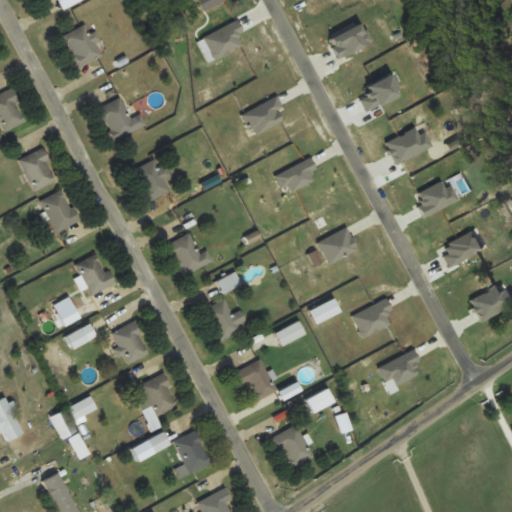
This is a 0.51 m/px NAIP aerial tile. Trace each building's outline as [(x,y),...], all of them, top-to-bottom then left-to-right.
[(63,35),(78,67),(103,55),(92,31),(90,33),(86,24),(63,35)] [(0,127),(1,131),(25,120),(12,89),(0,93),(0,127)] [(131,117),(120,97),(99,107),(114,139),(146,124),(141,113),(131,117)] [(58,179),(42,147),(18,159),(34,191),(58,179)] [(146,202),(170,192),(164,179),(170,176),(165,164),(157,168),(154,160),(132,169),(146,202)] [(40,201),(58,232),(80,219),(61,188),(40,201)] [(200,253),(189,233),(168,244),(186,275),(213,260),(207,250),(200,253)] [(89,295),(113,284),(99,253),(75,263),(89,295)] [(224,292),(236,286),(231,275),(219,281),(224,292)] [(206,308),(220,340),(247,327),(240,310),(232,314),(225,299),(206,308)] [(151,350),(133,320),(111,334),(128,364),(151,350)] [(305,334),(299,321),(275,332),(281,345),(305,334)] [(237,370),(243,384),(250,381),(258,399),(275,391),(261,359),(237,370)] [(179,403),(163,372),(141,384),(146,394),(138,399),(144,410),(153,406),(158,415),(179,403)] [(24,432),(5,396),(0,398),(0,432),(5,442),(24,432)] [(50,417),(63,438),(77,430),(64,408),(50,417)] [(291,467),(313,455),(295,424),(273,437),(291,467)] [(185,464),(176,468),(180,477),(211,462),(196,430),(174,440),(185,464)] [(148,441),(156,453),(170,443),(162,431),(148,441)] [(79,459),(90,453),(79,433),(68,439),(79,459)] [(72,488),(64,471),(48,479),(64,511),(75,511),(77,511),(66,490),(72,488)] [(236,511),(223,488),(196,503),(200,511),(236,511)]
